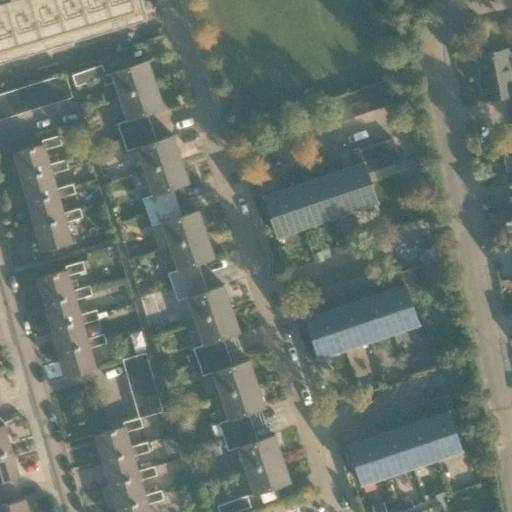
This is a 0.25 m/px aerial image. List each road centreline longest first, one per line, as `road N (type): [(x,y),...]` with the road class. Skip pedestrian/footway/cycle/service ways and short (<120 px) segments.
road 1 (residential): [(511,478),(428,50),(438,23),(511,2)]
road 2 (residential): [(337,511),(169,0)]
road 3 (residential): [(67,511),(0,270)]
road 4 (unknown): [(262,281),(401,232)]
